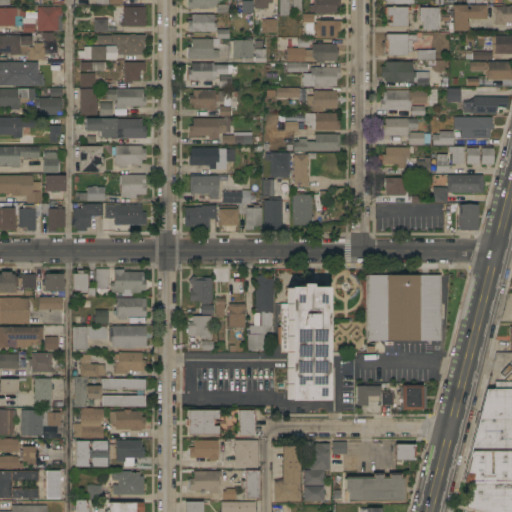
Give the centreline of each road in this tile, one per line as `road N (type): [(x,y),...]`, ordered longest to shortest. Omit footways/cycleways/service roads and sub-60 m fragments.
road 1 (residential): [(168,511),(164,0)]
road 2 (residential): [(0,252),(498,252)]
road 3 (secondary): [(498,252),(432,511)]
road 4 (residential): [(361,252),(359,0)]
road 5 (residential): [(268,431),(453,431)]
